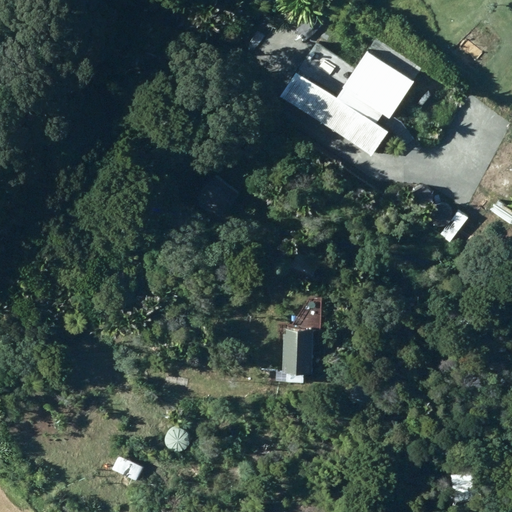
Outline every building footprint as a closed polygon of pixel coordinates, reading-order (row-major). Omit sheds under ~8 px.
[(281,87),(368,145),(417,70),(369,39),(339,85),(300,59),(281,87)] [(200,199),(222,218),(242,196),(219,176),(200,199)] [(488,178),(468,201),(483,214),(504,192),(488,178)] [(511,294),(506,292),(497,319),(511,324),(511,294)] [(289,331),(287,373),(291,374),(291,383),(307,383),(307,375),(316,375),(318,333),(289,331)] [(479,461),(442,458),(439,493),(476,496),(479,461)]
